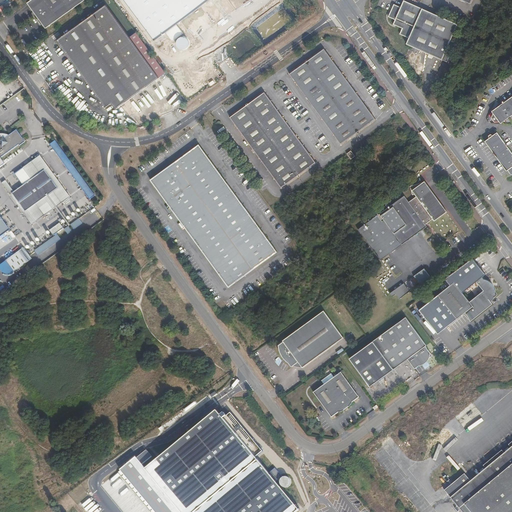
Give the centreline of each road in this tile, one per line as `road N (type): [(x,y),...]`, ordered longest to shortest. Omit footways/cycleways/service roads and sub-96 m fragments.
road 1 (unclassified): [(511,323),(348,442),(309,447),(291,433),(113,185),(109,141)]
road 2 (unclassified): [(339,12),(511,247)]
road 3 (unclassified): [(511,226),(349,5)]
road 4 (unclassified): [(109,141),(170,131),(339,12)]
road 5 (unclassified): [(0,41),(51,111),(109,141)]
